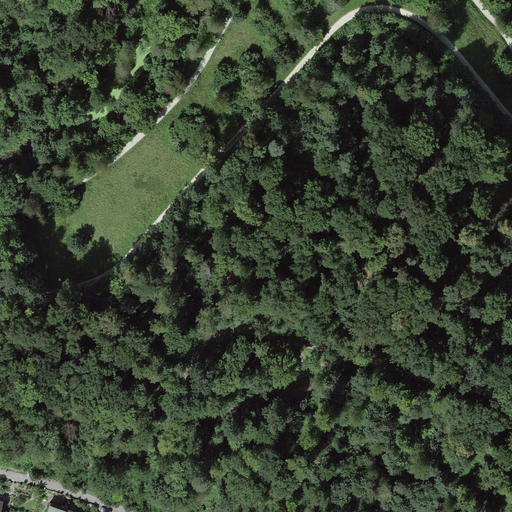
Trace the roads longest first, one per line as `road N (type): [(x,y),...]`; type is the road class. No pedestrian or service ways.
road 1 (track): [(511,117),(409,12),(384,7),(356,16),(328,36),(143,241),(94,281),(0,304)]
road 2 (track): [(511,399),(244,329),(222,330),(180,382),(188,404),(203,415),(220,415),(298,376)]
road 3 (track): [(0,215),(83,177),(146,128),(198,67),(236,0)]
road 4 (residential): [(0,473),(153,511)]
